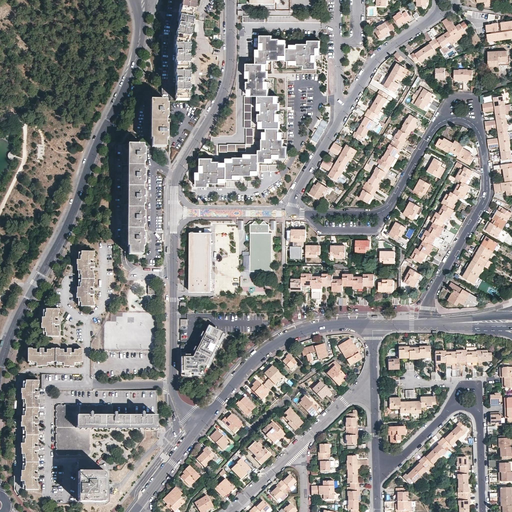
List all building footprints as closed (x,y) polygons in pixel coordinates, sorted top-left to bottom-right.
[(182,0),(180,14),(194,16),(196,0),(182,0)] [(406,19),(407,21),(411,19),(406,12),(402,14),(401,11),(397,14),(398,14),(394,17),(398,25),(403,22),(403,21),(406,19)] [(190,40),(192,23),(185,22),(186,18),(193,19),(194,16),(180,14),(178,28),(184,28),(183,32),(177,31),(176,41),(176,56),(182,56),(182,59),(190,60),(190,40)] [(449,19),(446,21),(459,40),(467,36),(463,30),(467,27),(464,22),(460,25),(459,24),(455,27),(449,19)] [(485,24),(488,42),(511,38),(511,19),(499,22),(485,24)] [(385,22),(385,23),(390,30),(390,31),(394,28),(389,20),(385,22)] [(446,21),(443,23),(448,32),(444,34),(450,42),(452,45),(459,40),(446,21)] [(390,30),(385,23),(381,25),(380,24),(377,27),(379,29),(375,32),(380,38),(383,36),(382,35),(385,33),(390,30)] [(433,40),(438,47),(441,45),(443,48),(447,45),(446,45),(450,42),(443,32),(439,34),(440,36),(440,35),(441,37),(437,40),(436,38),(435,37),(430,29),(427,32),(433,40)] [(220,161),(213,161),(213,158),(201,158),(201,166),(204,166),(204,172),(200,172),(200,179),(197,179),(197,187),(209,187),(209,183),(220,183),(220,179),(234,178),(235,175),(252,175),(253,171),(259,171),(259,162),(267,161),(267,158),(273,158),(273,154),(280,155),(280,158),(287,158),(288,146),(284,146),(284,139),(280,139),(280,121),(277,121),(277,110),(280,110),(280,103),(276,103),(275,96),(269,96),(269,88),(266,88),(266,78),(268,77),(268,70),(265,70),(265,63),(269,63),(269,60),(280,60),(281,55),(288,55),(287,60),(298,60),(298,64),(305,65),(305,68),(317,69),(317,61),(313,61),(313,55),(316,55),(316,48),(320,48),(320,40),(308,40),(308,44),(298,44),(298,48),(287,48),(287,43),(280,43),(280,39),(273,38),(273,35),(261,35),(261,42),(264,42),(264,49),(260,49),(260,56),(256,56),(256,63),(247,64),(247,71),(250,71),(250,81),(247,81),(247,88),(251,88),(252,95),(258,96),(259,103),(262,103),(262,114),(259,114),(259,121),(263,121),(263,128),(267,128),(267,139),(263,139),(262,150),(259,150),(259,154),(252,154),(252,157),(234,157),(234,161),(227,161),(227,166),(220,166),(220,161)] [(438,47),(433,40),(429,43),(430,44),(427,47),(423,49),(428,57),(431,54),(432,55),(436,52),(434,50),(438,47)] [(424,59),(428,57),(423,49),(419,51),(419,52),(415,54),(415,53),(411,55),(416,62),(419,60),(421,62),(425,60),(424,59)] [(488,52),(488,56),(489,66),(510,65),(510,55),(508,55),(508,50),(488,52)] [(398,53),(395,57),(401,62),(404,59),(398,53)] [(190,72),(190,63),(182,63),(182,59),(176,59),(176,84),(182,84),(182,87),(176,87),(176,100),(190,100),(190,76),(182,76),(182,72),(190,72)] [(391,71),(389,74),(396,78),(401,81),(408,70),(397,63),(394,68),(395,68),(393,72),(391,71)] [(445,78),(445,79),(449,80),(449,71),(445,71),(445,68),(440,68),(436,68),(436,78),(440,78),(445,78)] [(468,79),(468,80),(473,80),(472,70),(468,70),(468,69),(463,70),(459,70),(454,70),(454,80),(459,80),(459,79),(463,79),(468,79)] [(396,78),(389,74),(387,77),(389,78),(386,82),(384,86),(394,92),(399,84),(394,81),(396,78)] [(419,96),(428,101),(430,97),(431,97),(433,94),(421,86),(416,94),(419,96)] [(374,102),(382,106),(384,103),(385,103),(387,99),(385,98),(387,94),(380,90),(378,94),(379,95),(377,98),(376,98),(374,102)] [(426,105),(428,101),(419,96),(417,100),(414,98),(411,102),(424,109),(426,105)] [(495,106),(505,105),(504,101),(503,101),(503,96),(491,97),(492,102),(494,102),(495,106)] [(167,100),(152,100),(152,146),(166,147),(166,139),(168,139),(168,125),(167,125),(167,118),(168,118),(168,104),(167,104),(167,100)] [(366,113),(374,117),(375,113),(378,115),(381,111),(380,110),(382,106),(374,102),(372,105),(372,106),(370,110),(368,109),(366,113)] [(485,108),(486,112),(495,110),(496,115),(505,114),(505,109),(505,105),(495,106),(492,107),(485,108)] [(361,124),(369,129),(371,126),(374,122),(371,121),(374,117),(366,113),(364,116),(366,117),(363,121),(361,124)] [(407,118),(405,122),(413,126),(415,123),(416,123),(418,119),(410,114),(407,118)] [(487,121),(487,126),(495,125),(497,124),(507,123),(507,119),(506,119),(505,114),(496,115),(497,120),(487,121)] [(310,139),(316,143),(328,123),(322,119),(310,139)] [(403,125),(400,130),(408,134),(409,135),(411,130),(413,126),(405,122),(403,125)] [(498,133),(508,132),(507,128),(508,127),(507,123),(497,124),(498,129),(498,133)] [(357,133),(355,132),(353,135),(360,139),(362,136),(365,137),(367,133),(369,129),(361,124),(359,128),(357,133)] [(395,142),(402,146),(404,142),(402,141),(405,137),(405,138),(408,134),(400,130),(399,129),(397,133),(396,133),(394,137),(397,138),(395,142)] [(115,144),(115,237),(121,237),(120,246),(128,246),(128,254),(143,254),(143,246),(144,246),(144,232),(143,232),(143,226),(144,226),(144,211),(143,211),(143,204),(144,204),(145,190),(143,190),(143,183),(145,183),(145,169),(143,169),(144,162),(145,162),(145,149),(144,149),(144,145),(139,145),(138,136),(134,136),(134,132),(131,132),(130,144),(115,144)] [(489,139),(490,143),(497,143),(500,142),(510,141),(509,137),(508,132),(498,133),(499,138),(489,139)] [(436,144),(448,152),(450,150),(453,143),(444,137),(443,140),(440,138),(436,144)] [(458,155),(462,148),(464,146),(455,140),(453,143),(450,150),(458,155)] [(501,151),(510,150),(510,145),(510,141),(500,142),(500,147),(501,151)] [(400,150),(411,156),(413,152),(407,148),(402,146),(395,142),(393,146),(390,144),(388,147),(388,148),(386,152),(394,157),(396,153),(398,149),(400,150)] [(336,143),(334,147),(351,157),(353,153),(355,149),(347,144),(344,148),(336,143)] [(334,147),(331,151),(340,156),(338,160),(346,165),(348,161),(349,161),(351,157),(334,147)] [(458,155),(457,157),(469,164),(473,158),(470,156),(472,153),(462,148),(458,155)] [(501,165),(510,163),(509,159),(511,158),(511,157),(511,155),(510,150),(501,151),(501,156),(502,156),(503,160),(501,160),(501,165)] [(394,157),(386,152),(384,156),(383,156),(381,159),(384,161),(381,165),(389,169),(391,165),(392,166),(396,159),(394,157)] [(435,158),(428,171),(437,176),(442,166),(440,165),(442,162),(435,158)] [(327,159),(324,163),(342,173),(344,169),(343,169),(346,165),(338,160),(335,164),(327,159)] [(324,163),(322,166),(331,171),(328,175),(337,180),(339,176),(342,173),(324,163)] [(504,177),(511,175),(511,167),(510,168),(510,163),(501,165),(502,169),(504,168),(504,173),(504,177)] [(387,172),(389,169),(381,165),(379,168),(377,167),(374,171),(375,171),(373,175),(381,179),(383,176),(382,175),(385,171),(387,172)] [(461,169),(456,178),(466,183),(473,171),(466,167),(464,170),(461,169)] [(381,179),(373,175),(370,178),(368,182),(370,184),(368,187),(375,191),(377,188),(376,187),(378,183),(379,183),(381,179)] [(505,183),(496,184),(496,188),(511,185),(511,175),(504,177),(505,183)] [(421,178),(413,191),(420,195),(422,192),(424,193),(430,183),(421,178)] [(466,183),(456,178),(454,182),(459,184),(454,193),(459,196),(463,198),(470,185),(466,183)] [(314,189),(312,188),(309,193),(320,199),(323,194),(324,191),(325,192),(328,187),(319,181),(315,187),(314,189)] [(511,185),(496,188),(497,192),(506,191),(507,196),(511,194),(511,185)] [(375,191),(368,187),(366,191),(363,189),(361,193),(362,194),(359,198),(370,204),(374,196),(373,195),(375,191)] [(454,193),(452,191),(450,195),(448,194),(443,203),(445,204),(452,208),(459,196),(454,193)] [(410,201),(403,214),(412,219),(420,206),(410,201)] [(439,213),(447,217),(449,218),(454,209),(452,208),(445,204),(439,213)] [(511,213),(500,206),(498,210),(495,214),(507,221),(511,213)] [(439,213),(437,212),(432,221),(434,222),(441,226),(447,217),(439,213)] [(507,221),(495,214),(493,219),(490,223),(493,224),(502,229),(507,221)] [(259,224),(255,220),(253,224),(250,224),(250,255),(250,271),(271,271),(271,231),(269,231),(269,224),(268,224),(264,220),(261,224),(259,224)] [(397,221),(389,234),(396,238),(398,235),(401,236),(406,227),(397,221)] [(429,231),(436,235),(438,236),(444,227),(441,226),(434,222),(429,231)] [(493,224),(490,223),(488,227),(486,231),(497,237),(502,229),(493,224)] [(303,240),(306,240),(306,230),(291,229),(291,240),(293,240),(293,245),(303,245),(303,240)] [(429,231),(427,230),(422,239),(424,240),(431,244),(436,235),(429,231)] [(190,232),(190,292),(212,292),(212,232),(190,232)] [(482,244),(493,251),(498,243),(487,237),(484,240),(482,244)] [(356,240),(355,251),(366,251),(366,248),(370,248),(370,241),(356,240)] [(419,249),(426,253),(428,254),(433,245),(431,244),(424,240),(419,249)] [(477,253),(489,259),(493,251),(482,244),(480,248),(477,253)] [(306,245),(306,256),(317,256),(317,253),(320,253),(320,245),(306,245)] [(330,246),(330,254),(334,253),(334,256),(345,256),(345,246),(330,246)] [(477,253),(480,248),(478,247),(476,247),(474,251),(472,255),(473,255),(475,257),(477,253)] [(419,249),(417,248),(412,257),(421,262),(426,253),(419,249)] [(78,287),(78,297),(80,297),(80,302),(81,302),(81,306),(94,306),(94,302),(93,302),(93,294),(94,294),(94,290),(93,290),(93,283),(94,283),(94,274),(93,274),(93,267),(94,267),(94,263),(93,263),(93,256),(94,255),(94,252),(80,251),(80,255),(79,260),(78,260),(78,270),(79,270),(79,275),(81,275),(80,283),(80,287),(78,287)] [(380,251),(380,262),(395,262),(395,251),(380,251)] [(473,261),(484,267),(488,261),(488,260),(489,259),(477,253),(475,257),(473,261)] [(488,261),(484,267),(489,269),(493,263),(488,260),(488,261)] [(468,269),(479,276),(484,267),(473,261),(470,265),(468,269)] [(411,269),(406,278),(408,279),(406,283),(413,287),(421,274),(411,269)] [(466,273),(463,278),(475,284),(479,276),(468,269),(466,273)] [(312,274),(302,274),(302,279),(302,284),(312,284),(312,277),(312,274)] [(322,274),(322,277),(322,284),(333,285),(333,279),(333,274),(322,274)] [(353,277),(353,274),(343,274),(343,279),(343,285),(353,285),(353,277)] [(374,285),(374,274),(364,274),(364,277),(364,285),(374,285)] [(312,277),(312,284),(312,287),(322,287),(322,284),(322,277),(312,277)] [(353,277),(353,285),(353,287),(364,287),(364,285),(364,277),(353,277)] [(302,284),(302,279),(291,279),(291,290),(302,290),(302,284)] [(333,279),(333,285),(333,290),(343,290),(343,285),(343,279),(333,279)] [(379,283),(379,290),(394,291),(394,280),(383,280),(383,283),(379,283)] [(454,289),(452,292),(448,299),(457,305),(459,301),(461,303),(465,296),(468,297),(470,293),(452,282),(449,286),(454,289)] [(149,286),(148,294),(157,294),(157,286),(149,286)] [(45,332),(46,336),(59,336),(59,332),(57,332),(57,325),(59,324),(59,320),(57,320),(57,313),(59,313),(59,309),(46,309),(46,312),(45,312),(45,317),(43,317),(43,328),(44,328),(44,332),(45,332)] [(193,357),(182,357),(182,377),(205,377),(225,334),(208,326),(193,357)] [(357,353),(351,343),(353,342),(351,339),(339,345),(342,351),(350,365),(362,358),(358,352),(357,353)] [(328,357),(324,344),(315,346),(316,349),(314,350),(313,349),(308,350),(307,348),(302,350),(304,356),(307,356),(309,361),(310,361),(319,358),(319,360),(328,357)] [(430,346),(419,347),(419,348),(420,357),(430,357),(430,346)] [(398,347),(399,358),(410,357),(409,348),(409,347),(398,347)] [(27,349),(27,362),(31,362),(31,363),(36,363),(36,365),(46,365),(46,363),(51,363),(51,362),(59,362),(59,363),(63,363),(63,365),(74,365),(74,363),(78,363),(78,362),(82,362),(82,348),(78,348),(78,350),(71,350),(71,348),(66,348),(66,350),(62,350),(59,350),(59,349),(51,349),(51,350),(46,350),(43,350),(43,348),(39,348),(39,350),(32,350),(32,349),(27,349)] [(409,348),(410,357),(410,359),(420,358),(420,357),(419,348),(409,348)] [(467,351),(457,351),(457,352),(457,362),(467,361),(467,352),(467,351)] [(488,351),(477,351),(477,352),(478,361),(491,361),(491,353),(488,353),(488,351)] [(446,352),(435,352),(436,362),(446,362),(446,358),(446,353),(446,352)] [(453,363),(453,377),(457,377),(457,369),(457,367),(457,362),(457,352),(446,353),(446,358),(446,362),(446,363),(453,363)] [(477,352),(467,352),(467,361),(467,365),(478,365),(478,361),(477,352)] [(297,363),(288,354),(286,356),(286,357),(283,361),(290,369),(297,363)] [(389,370),(399,369),(399,359),(388,359),(389,370)] [(336,361),(328,366),(331,369),(327,373),(337,384),(343,378),(346,376),(340,369),(342,367),(336,361)] [(283,376),(273,365),(271,367),(265,373),(275,383),(283,376)] [(511,367),(500,368),(500,374),(502,374),(502,378),(504,378),(511,378),(511,377),(511,367)] [(503,388),(511,388),(511,377),(511,378),(504,378),(505,383),(502,383),(503,388)] [(269,392),(257,380),(250,387),(262,400),(262,399),(269,392)] [(23,427),(24,427),(37,427),(37,424),(39,424),(39,420),(37,420),(37,412),(39,412),(39,404),(37,404),(37,396),(39,396),(39,392),(37,392),(37,385),(39,385),(39,381),(26,381),(26,385),(24,385),(24,389),(23,389),(23,400),(24,400),(24,405),(26,405),(25,412),(24,412),(24,416),(23,416),(23,427)] [(330,391),(320,381),(312,389),(322,399),(326,395),(330,391)] [(96,428),(120,427),(147,427),(156,427),(156,391),(56,391),(57,454),(90,455),(89,428),(96,428)] [(500,406),(500,394),(494,394),(494,396),(490,396),(490,404),(495,404),(495,406),(500,406)] [(255,407),(245,396),(241,400),(239,402),(239,401),(236,404),(246,414),(249,411),(250,412),(255,407)] [(316,407),(305,396),(301,399),(302,400),(299,403),(311,415),(316,411),(314,409),(316,407)] [(435,396),(420,397),(421,402),(421,408),(431,407),(432,407),(432,405),(435,404),(435,396)] [(390,408),(401,408),(400,403),(400,398),(390,398),(390,408)] [(410,413),(410,402),(400,403),(401,408),(401,413),(410,413)] [(421,402),(410,402),(410,413),(421,413),(421,408),(421,402)] [(300,418),(290,407),(283,414),(289,421),(288,423),(293,427),(295,425),(298,428),(303,422),(300,419),(300,418)] [(350,430),(358,430),(358,426),(356,426),(356,422),(356,417),(358,417),(357,410),(354,410),(354,414),(350,414),(350,418),(347,418),(347,422),(346,422),(346,430),(350,430)] [(501,425),(500,414),(500,413),(495,413),(495,415),(490,415),(490,424),(495,424),(495,425),(501,425)] [(242,425),(232,414),(228,417),(226,419),(225,417),(222,420),(232,431),(237,427),(238,428),(239,428),(242,425)] [(281,416),(288,423),(289,421),(283,414),(281,416)] [(285,434),(280,428),(279,428),(273,422),(269,425),(269,424),(263,430),(266,434),(275,444),(280,440),(279,439),(285,434)] [(466,433),(463,430),(466,428),(460,422),(457,424),(459,426),(456,428),(452,432),(459,439),(462,436),(466,433)] [(24,439),(24,444),(37,444),(37,439),(39,439),(39,431),(37,431),(37,427),(24,427),(24,433),(25,433),(25,439),(24,439)] [(405,435),(405,427),(388,427),(388,431),(392,431),(392,435),(390,435),(390,443),(396,443),(396,441),(401,441),(401,435),(405,435)] [(229,442),(217,430),(210,437),(223,450),(227,446),(226,445),(229,442)] [(358,435),(358,430),(350,430),(346,430),(346,434),(346,439),(347,439),(347,444),(348,444),(356,444),(356,439),(356,435),(358,435)] [(456,442),(459,439),(452,432),(449,435),(446,438),(445,437),(442,440),(448,446),(451,443),(453,445),(456,442)] [(499,446),(501,446),(511,446),(511,445),(511,439),(511,436),(499,437),(499,446)] [(436,447),(433,450),(440,457),(443,454),(444,454),(447,451),(445,449),(448,446),(442,440),(438,443),(439,444),(436,447)] [(272,455),(259,441),(257,442),(256,441),(249,447),(257,456),(255,458),(261,465),(272,455)] [(331,452),(331,448),(330,443),(321,444),(321,448),(321,452),(320,452),(320,457),(328,456),(328,452),(331,452)] [(37,444),(24,444),(22,444),(22,454),(24,454),(24,459),(25,459),(25,467),(24,467),(24,471),(22,470),(22,481),(24,481),(24,486),(25,486),(25,490),(38,490),(38,486),(37,486),(37,478),(39,478),(39,475),(37,475),(37,467),(38,467),(38,458),(37,458),(37,451),(39,451),(39,447),(37,447),(37,444)] [(212,458),(215,455),(206,447),(205,447),(202,450),(203,451),(200,455),(197,458),(206,467),(213,460),(212,458)] [(426,455),(422,458),(428,465),(432,461),(434,464),(437,461),(436,460),(440,457),(433,450),(430,454),(427,456),(426,455)] [(347,461),(347,465),(357,465),(357,460),(357,455),(348,456),(348,461),(347,461)] [(329,461),(328,456),(320,457),(320,461),(322,461),(322,465),(322,470),(331,469),(331,465),(332,465),(332,460),(329,461)] [(460,466),(460,470),(469,470),(469,466),(467,466),(467,462),(467,457),(457,457),(458,462),(457,462),(457,466),(460,466)] [(252,470),(241,458),(237,462),(237,463),(232,468),(243,479),(252,470)] [(418,465),(414,469),(421,475),(424,472),(425,473),(428,470),(426,467),(428,465),(422,458),(419,461),(421,462),(418,465)] [(200,477),(189,465),(185,470),(183,472),(184,474),(180,477),(187,484),(193,478),(195,481),(200,477)] [(348,469),(348,474),(358,474),(358,469),(357,465),(347,465),(347,469),(348,469)] [(417,479),(421,475),(414,469),(410,472),(407,475),(406,474),(403,477),(409,483),(412,480),(415,483),(418,479),(417,479)] [(78,470),(78,501),(104,501),(105,471),(78,470)] [(458,479),(458,483),(468,483),(468,479),(468,474),(469,474),(469,470),(460,470),(460,475),(457,475),(457,479),(458,479)] [(511,479),(511,470),(511,471),(502,471),(502,480),(511,479)] [(283,479),(280,482),(286,488),(289,485),(291,487),(294,485),(293,484),(297,481),(290,474),(286,478),(284,480),(283,479)] [(350,483),(350,487),(359,487),(359,483),(358,483),(358,478),(358,474),(348,474),(347,474),(347,483),(350,483)] [(224,497),(234,488),(225,478),(215,488),(224,497)] [(313,485),(313,490),(334,489),(334,485),(333,485),(333,480),(323,480),(324,485),(313,485)] [(282,491),(286,488),(280,482),(279,482),(276,485),(278,486),(274,489),(271,492),(277,499),(281,496),(285,493),(282,491)] [(461,492),(461,496),(470,496),(470,492),(468,492),(468,488),(468,483),(458,483),(459,488),(458,488),(458,492),(461,492)] [(185,502),(179,496),(182,494),(176,487),(163,500),(167,504),(169,503),(172,506),(170,507),(174,511),(179,511),(181,511),(178,508),(185,502)] [(348,495),(348,500),(358,500),(358,495),(358,491),(360,491),(359,487),(350,487),(350,491),(348,491),(348,495)] [(408,497),(408,492),(408,488),(396,488),(397,492),(398,492),(398,496),(398,501),(407,501),(407,497),(408,497)] [(511,495),(511,488),(501,488),(501,496),(511,495)] [(333,498),(333,493),(334,493),(334,489),(313,490),(314,494),(324,494),(324,499),(333,498)] [(213,507),(206,495),(194,503),(200,511),(202,511),(207,509),(208,510),(213,507)] [(501,505),(503,505),(511,505),(511,495),(501,496),(501,505)] [(459,506),(459,510),(469,510),(469,505),(468,501),(470,501),(470,496),(461,496),(461,501),(458,501),(458,506),(459,506)] [(266,510),(270,506),(263,500),(260,503),(257,506),(256,505),(253,508),(256,511),(260,511),(262,511),(264,511),(267,510),(266,510)] [(351,509),(350,511),(363,511),(363,509),(360,509),(358,509),(358,505),(358,500),(348,500),(348,505),(348,509),(351,509)] [(407,505),(407,501),(398,501),(398,506),(399,510),(397,510),(397,511),(405,511),(405,510),(408,510),(408,505),(407,505)]
